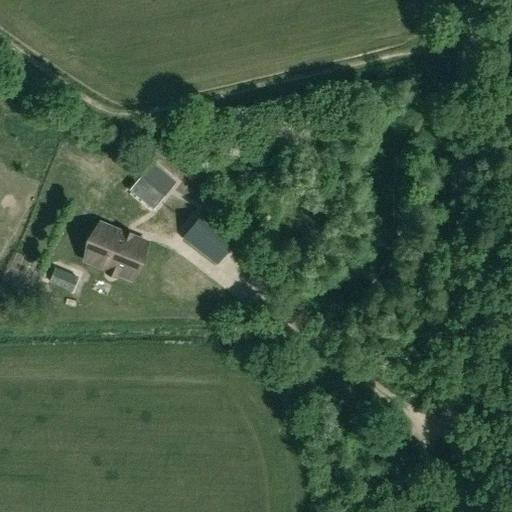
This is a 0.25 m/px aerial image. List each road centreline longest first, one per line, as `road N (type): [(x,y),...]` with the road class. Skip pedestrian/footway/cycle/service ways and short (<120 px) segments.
road 1 (unclassified): [(464,511),(458,204),(479,0)]
road 2 (track): [(473,48),(116,113),(82,98),(0,37)]
road 3 (track): [(463,437),(413,420),(325,344)]
road 4 (track): [(325,344),(247,293),(196,279)]
